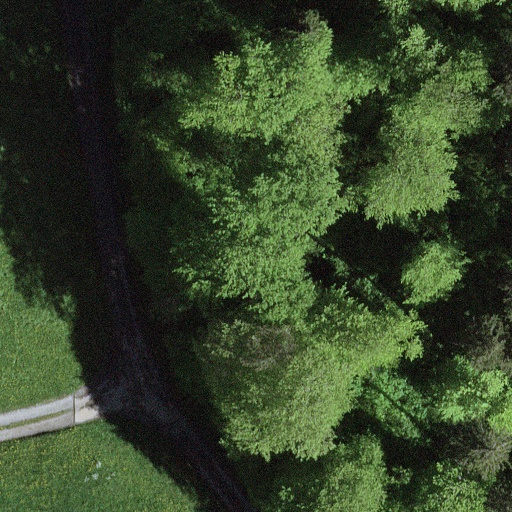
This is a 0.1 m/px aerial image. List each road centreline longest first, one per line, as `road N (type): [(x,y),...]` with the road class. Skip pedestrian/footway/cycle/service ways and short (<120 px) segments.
road 1 (track): [(147,384),(87,111),(75,0)]
road 2 (track): [(245,511),(147,384)]
road 3 (track): [(0,427),(147,384)]
